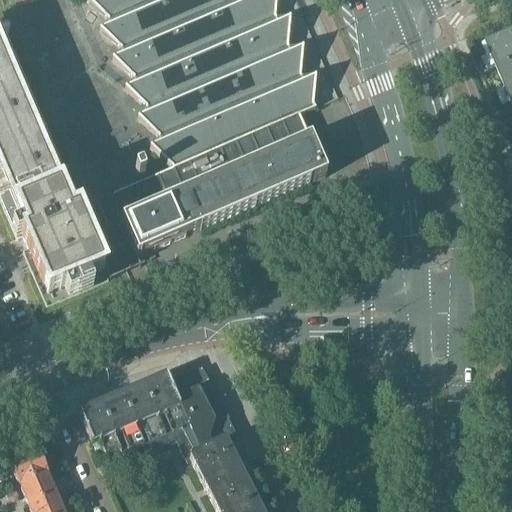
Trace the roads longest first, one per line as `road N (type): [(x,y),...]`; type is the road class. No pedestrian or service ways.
road 1 (tertiary): [(48,382),(209,326),(421,317)]
road 2 (tertiary): [(465,317),(455,176),(442,115),(399,5)]
road 3 (tertiary): [(363,21),(403,165),(421,317)]
road 4 (tertiary): [(421,317),(427,511)]
road 5 (tertiary): [(465,511),(465,317)]
road 6 (residential): [(101,511),(48,382)]
